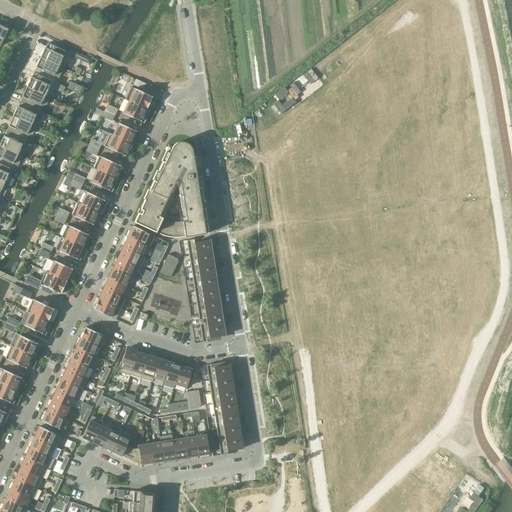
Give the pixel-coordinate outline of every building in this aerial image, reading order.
[(1,21),(0,21),(0,20),(0,46),(10,25),(4,22),(4,24),(0,22),(1,21)] [(43,52),(40,57),(63,68),(70,53),(48,43),(44,52),(43,52)] [(76,50),(74,55),(90,63),(92,58),(76,50)] [(56,82),(63,68),(40,57),(37,63),(39,63),(34,72),(56,82)] [(29,81),(26,87),(49,97),(52,90),(49,85),(51,81),(56,83),(56,82),(34,72),(30,82),(29,81)] [(146,84),(136,79),(133,85),(143,89),(146,84)] [(25,93),(21,102),(40,111),(41,111),(38,110),(40,105),(46,104),(49,97),(26,87),(24,92),(25,93)] [(131,87),(125,99),(150,111),(150,110),(147,109),(152,97),(131,87)] [(123,113),(144,123),(150,111),(125,99),(125,100),(128,101),(123,113)] [(40,111),(21,102),(16,111),(15,110),(13,116),(35,127),(39,119),(35,114),(38,110),(40,111)] [(105,110),(115,115),(117,109),(107,105),(105,110)] [(115,115),(105,110),(102,116),(112,121),(115,115)] [(11,122),(7,131),(27,140),(24,139),(26,134),(32,134),(35,127),(13,116),(10,121),(11,122)] [(113,135),(109,133),(109,134),(134,145),(139,133),(136,131),(118,123),(113,135)] [(2,140),(0,143),(0,145),(22,156),(25,149),(22,144),(24,139),(27,141),(27,140),(7,131),(3,140),(2,140)] [(134,145),(109,134),(103,146),(125,156),(130,144),(134,145)] [(91,139),(89,145),(99,150),(101,144),(91,139)] [(134,222),(156,232),(163,218),(162,217),(162,218),(159,216),(182,168),(185,169),(180,180),(186,220),(180,221),(178,222),(174,222),(173,221),(171,221),(169,221),(168,220),(166,219),(159,234),(162,235),(164,236),(166,236),(168,237),(170,237),(173,237),(175,237),(177,237),(181,237),(183,237),(209,233),(205,208),(202,208),(200,198),(203,198),(201,187),(199,187),(193,150),(193,149),(192,148),(191,147),(191,146),(190,145),(189,144),(188,143),(187,143),(186,142),(185,142),(183,142),(182,141),(181,142),(179,142),(178,142),(177,142),(176,143),(175,144),(174,145),(173,146),(173,147),(172,148),(165,162),(163,161),(158,171),(161,172),(156,181),(154,180),(149,190),(152,191),(147,200),(145,199),(140,209),(143,210),(141,214),(139,212),(134,222)] [(0,163),(15,171),(22,156),(0,145),(0,163)] [(96,155),(99,150),(89,145),(86,151),(96,155)] [(93,168),(118,179),(115,177),(120,165),(99,156),(93,168)] [(0,181),(8,185),(11,178),(8,173),(10,169),(15,171),(0,163),(0,181)] [(109,190),(112,192),(118,179),(93,168),(96,170),(91,182),(109,190)] [(85,178),(75,173),(72,179),(82,184),(85,178)] [(70,185),(80,190),(82,184),(72,179),(70,185)] [(107,201),(104,200),(86,192),(81,204),(77,202),(102,214),(107,201)] [(71,215),(93,225),(98,213),(101,214),(102,214),(77,202),(71,215)] [(69,213),(59,208),(56,214),(66,218),(69,213)] [(54,220),(64,224),(66,218),(56,214),(54,220)] [(67,225),(61,237),(86,248),(83,246),(88,234),(67,225)] [(133,226),(128,236),(145,244),(149,246),(154,236),(150,234),(133,226)] [(128,236),(123,247),(145,257),(145,256),(140,254),(145,244),(128,236)] [(59,251),(77,259),(80,261),(86,248),(61,237),(64,239),(59,251)] [(189,255),(212,252),(210,240),(202,241),(187,243),(189,255)] [(53,247),(43,242),(40,248),(50,253),(53,247)] [(123,247),(118,257),(140,267),(145,257),(123,247)] [(38,254),(48,259),(50,253),(40,248),(38,254)] [(191,267),(214,264),(212,252),(189,255),(191,267)] [(168,254),(160,272),(170,277),(178,261),(177,259),(168,254)] [(118,257),(113,267),(135,277),(131,275),(135,265),(140,268),(140,267),(118,257)] [(45,271),(70,283),(75,270),(72,269),(54,261),(49,273),(45,271)] [(214,264),(191,267),(193,279),(215,276),(214,264)] [(111,272),(108,278),(130,288),(135,277),(113,267),(111,272)] [(27,277),(24,283),(47,294),(50,289),(61,294),(66,282),(69,283),(70,283),(45,271),(40,283),(27,277)] [(217,287),(215,276),(193,279),(195,291),(217,287)] [(108,278),(103,288),(121,296),(125,286),(130,288),(108,278)] [(219,299),(217,287),(195,291),(196,303),(219,299)] [(22,288),(19,294),(29,299),(32,293),(22,288)] [(103,288),(99,298),(121,308),(116,306),(121,296),(103,288)] [(99,298),(94,309),(111,317),(116,319),(121,308),(99,298)] [(32,299),(27,311),(51,323),(51,322),(48,321),(53,309),(32,299)] [(221,311),(219,299),(196,303),(198,315),(221,311)] [(45,335),(51,323),(27,311),(26,311),(20,323),(45,335)] [(223,323),(221,311),(198,315),(200,327),(223,323)] [(8,317),(6,323),(16,327),(18,321),(8,317)] [(13,333),(16,327),(6,323),(3,328),(13,333)] [(202,339),(217,337),(225,335),(223,323),(200,327),(202,339)] [(98,346),(103,335),(85,327),(80,338),(98,346)] [(41,345),(16,333),(10,346),(14,347),(35,357),(41,345)] [(93,356),(98,346),(80,338),(76,348),(93,356)] [(13,348),(10,346),(5,358),(26,368),(31,356),(35,358),(35,357),(14,347),(13,348)] [(76,348),(71,358),(88,366),(93,356),(76,348)] [(131,370),(137,352),(126,348),(120,367),(119,371),(130,375),(131,370)] [(148,355),(137,352),(131,370),(130,375),(141,379),(142,373),(148,355)] [(148,355),(142,373),(141,379),(152,382),(153,377),(159,358),(148,355)] [(83,376),(88,366),(71,358),(66,369),(88,379),(88,378),(83,376)] [(170,362),(159,358),(153,377),(164,380),(170,362)] [(170,362),(164,380),(175,384),(181,365),(170,362)] [(207,368),(209,380),(231,377),(229,364),(222,365),(207,368)] [(192,369),(181,365),(175,384),(186,387),(192,369)] [(0,368),(0,382),(19,392),(19,391),(16,390),(21,378),(0,368)] [(66,369),(61,379),(83,389),(88,379),(66,369)] [(209,380),(210,392),(233,388),(231,377),(209,380)] [(78,400),(83,389),(61,379),(56,389),(78,400)] [(19,392),(0,382),(0,398),(13,404),(19,392)] [(210,392),(212,404),(235,400),(233,388),(210,392)] [(73,398),(78,400),(56,389),(51,400),(69,408),(73,398)] [(198,390),(186,392),(189,409),(198,408),(200,405),(198,390)] [(69,408),(51,400),(47,410),(69,420),(64,418),(69,408)] [(212,404),(214,416),(237,412),(235,400),(212,404)] [(8,414),(0,409),(0,424),(3,426),(8,414)] [(42,421),(63,431),(69,420),(47,410),(42,421)] [(214,416),(216,428),(239,424),(237,412),(214,416)] [(100,425),(90,421),(82,437),(92,442),(100,425)] [(216,428),(218,440),(241,436),(239,424),(216,428)] [(100,425),(92,442),(102,446),(109,430),(100,425)] [(61,436),(56,434),(39,426),(34,437),(56,447),(61,436)] [(109,430),(102,446),(112,451),(119,434),(109,430)] [(126,446),(130,439),(132,434),(121,430),(119,434),(112,451),(134,461),(132,449),(126,446)] [(175,459),(172,440),(171,435),(160,437),(161,442),(164,461),(175,459)] [(206,435),(194,436),(197,455),(209,454),(206,435)] [(194,436),(183,438),(186,457),(197,455),(194,436)] [(243,448),(241,436),(218,440),(220,452),(235,449),(243,448)] [(51,457),(56,447),(34,437),(29,447),(51,457)] [(183,438),(172,440),(175,459),(186,457),(183,438)] [(149,444),(152,462),(164,461),(161,442),(149,444)] [(149,443),(146,444),(138,445),(138,448),(132,449),(134,461),(141,464),(152,462),(149,444),(149,443)] [(29,447),(24,457),(46,468),(51,457),(29,447)] [(42,478),(46,468),(24,457),(20,468),(42,478)] [(37,488),(42,478),(20,468),(15,478),(37,488)] [(32,499),(37,488),(15,478),(10,489),(32,499)] [(32,499),(10,489),(5,499),(27,509),(23,507),(27,497),(32,499)] [(134,491),(133,501),(129,501),(129,502),(154,503),(155,492),(134,491)] [(472,492),(469,497),(474,500),(479,504),(482,499),(472,492)] [(5,499),(0,509),(6,511),(25,511),(27,509),(5,499)] [(474,500),(466,511),(467,511),(473,511),(479,504),(474,500)] [(153,511),(154,503),(129,502),(128,511),(153,511)]
